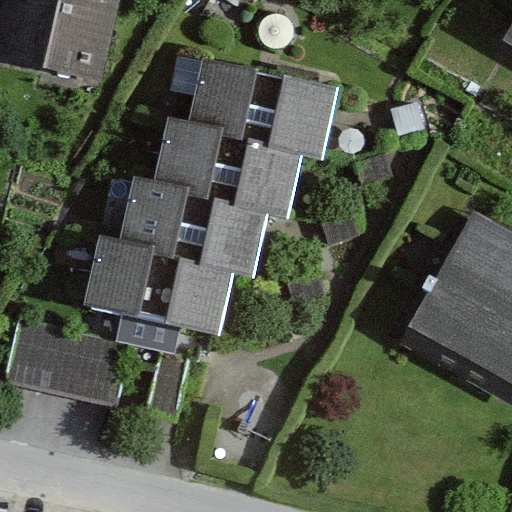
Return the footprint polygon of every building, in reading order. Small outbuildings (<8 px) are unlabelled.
[(103,0),(14,0),(4,47),(89,66),(103,0)] [(173,125),(317,156),(331,91),(316,87),(318,75),(279,66),(276,78),(208,64),(194,127),(174,123),(173,125)] [(173,125),(159,188),(282,216),(296,155),(316,159),(317,156),(173,125)] [(262,212),(139,184),(125,247),(248,275),(262,212)] [(508,355),(511,357),(511,242),(470,219),(435,282),(429,278),(423,290),(428,293),(408,329),(495,378),(508,355)] [(248,277),(248,275),(104,243),(90,308),(125,315),(120,336),(174,347),(179,327),(213,335),(227,273),(248,277)] [(6,373),(119,398),(131,346),(18,320),(6,373)] [(189,359),(160,352),(148,404),(177,411),(189,359)]
